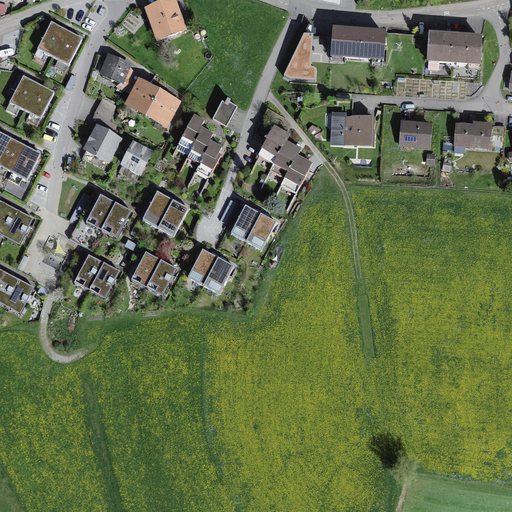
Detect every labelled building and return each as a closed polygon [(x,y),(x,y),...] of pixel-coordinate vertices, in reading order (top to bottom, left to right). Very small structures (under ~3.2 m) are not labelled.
[(150,12),(161,40),(181,32),(171,4),(150,12)] [(51,24),(37,51),(53,59),(67,32),(51,24)] [(309,27),(284,77),(291,80),(316,82),(317,71),(311,68),(313,28),(309,27)] [(68,67),(82,40),(67,32),(53,59),(68,67)] [(356,34),(333,32),(331,57),(332,57),(383,61),(385,36),(363,35),(363,33),(356,32),(356,34)] [(439,62),(479,65),(481,41),(459,39),(459,37),(452,37),(452,39),(430,37),(427,70),(438,70),(439,62)] [(102,75),(122,83),(129,67),(109,59),(102,75)] [(72,76),(65,89),(69,91),(76,78),(72,76)] [(25,112),(39,86),(23,78),(9,104),(20,110),(25,112)] [(128,106),(147,116),(158,94),(139,83),(128,106)] [(39,86),(25,112),(40,121),(54,94),(39,86)] [(158,94),(147,116),(166,126),(178,104),(158,94)] [(95,113),(93,120),(113,131),(117,125),(110,122),(116,107),(102,99),(95,113)] [(212,120),(226,128),(237,107),(229,103),(230,102),(227,100),(225,105),(222,103),(212,120)] [(372,146),(374,121),(344,119),(344,116),(333,115),(332,135),(333,135),(333,143),(358,143),(357,145),(372,146)] [(187,158),(203,130),(200,128),(204,122),(194,116),(176,149),(188,156),(187,158)] [(402,124),(400,143),(411,144),(410,147),(429,149),(431,126),(430,126),(430,127),(402,124)] [(456,127),(455,146),(489,149),(491,127),(475,125),(474,129),(456,127)] [(290,136),(274,128),(258,157),(273,165),(286,142),(290,136)] [(119,140),(98,129),(86,151),(107,163),(119,140)] [(203,130),(187,158),(200,165),(212,143),(209,142),(213,135),(203,130)] [(0,160),(11,140),(0,134),(0,160)] [(11,140),(0,160),(0,167),(8,172),(12,174),(26,148),(11,140)] [(273,165),(270,172),(284,180),(285,180),(297,157),(301,150),(286,142),(273,165)] [(200,165),(196,172),(209,178),(221,156),(218,155),(221,148),(212,143),(200,165)] [(140,174),(151,155),(133,145),(123,165),(140,174)] [(26,148),(12,174),(27,182),(41,155),(26,148)] [(285,180),(281,186),(296,195),(312,165),(297,157),(285,180)] [(154,168),(159,171),(164,162),(159,160),(154,168)] [(142,221),(158,229),(173,202),(157,193),(142,221)] [(70,222),(73,224),(88,196),(84,194),(70,222)] [(86,224),(101,232),(116,204),(100,196),(86,224)] [(227,216),(236,200),(232,197),(223,213),(227,216)] [(188,210),(173,202),(158,229),(174,238),(188,210)] [(0,211),(0,236),(4,239),(18,212),(4,204),(0,211)] [(131,212),(116,204),(101,232),(117,240),(131,212)] [(246,243),(261,215),(245,207),(231,235),(246,243)] [(33,220),(18,212),(4,239),(19,246),(33,220)] [(262,251),(276,223),(261,215),(246,243),(262,251)] [(204,287),(218,259),(202,251),(188,279),(204,287)] [(131,281),(147,289),(161,262),(146,254),(131,281)] [(74,284),(89,292),(104,264),(89,256),(74,284)] [(218,259),(204,287),(219,295),(234,267),(218,259)] [(177,270),(161,262),(147,289),(162,298),(177,270)] [(119,273),(104,264),(89,292),(105,300),(119,273)] [(5,273),(0,281),(0,304),(5,308),(19,281),(5,273)] [(34,289),(19,281),(5,308),(20,315),(34,289)]
